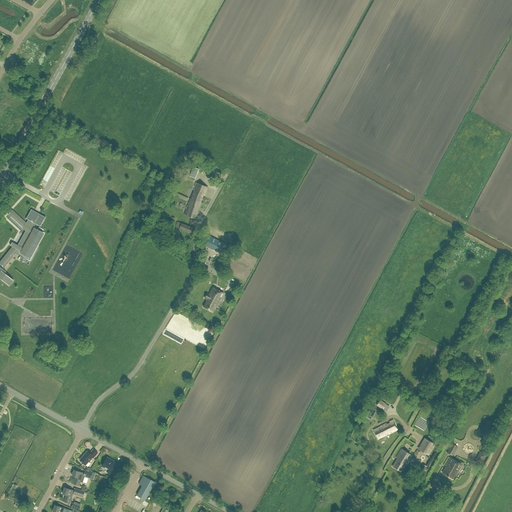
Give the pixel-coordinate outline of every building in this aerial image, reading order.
[(195,179),(199,169),(193,167),(189,176),(195,179)] [(190,199),(200,202),(203,195),(204,196),(207,187),(196,183),(193,190),(194,190),(190,199)] [(197,212),(200,202),(190,199),(188,206),(187,206),(184,215),(196,219),(198,212),(197,212)] [(7,254),(0,262),(0,264),(2,266),(0,268),(0,278),(0,279),(1,279),(9,286),(13,280),(4,273),(5,272),(2,269),(15,254),(15,253),(18,250),(21,251),(20,253),(22,254),(29,257),(31,254),(43,233),(37,230),(38,229),(37,229),(35,228),(37,225),(40,227),(45,217),(38,213),(31,209),(26,219),(28,220),(26,223),(14,212),(12,210),(8,214),(10,217),(11,216),(23,227),(23,228),(25,231),(24,234),(18,245),(14,243),(12,247),(7,254)] [(193,228),(181,223),(179,229),(191,233),(193,228)] [(224,244),(210,236),(205,245),(220,252),(224,244)] [(73,263),(75,264),(77,259),(72,257),(73,256),(70,255),(67,264),(72,266),(73,263)] [(216,306),(219,301),(223,293),(213,287),(206,300),(207,301),(203,307),(212,312),(214,307),(215,308),(216,306)] [(382,410),(386,404),(380,400),(376,405),(382,410)] [(367,414),(367,415),(372,418),(377,410),(371,407),(367,414)] [(486,441),(496,425),(485,419),(476,435),(486,441)] [(397,430),(393,420),(389,422),(390,424),(387,425),(386,423),(379,427),(380,427),(373,430),(377,439),(397,430)] [(429,456),(435,445),(427,440),(421,451),(429,456)] [(93,458),(98,453),(93,449),(90,453),(87,451),(79,460),(85,465),(92,457),(93,458)] [(406,465),(412,455),(401,449),(396,458),(398,459),(393,467),(401,472),(406,465)] [(481,466),(487,455),(480,451),(474,462),(481,466)] [(113,476),(118,468),(114,466),(116,462),(107,457),(103,465),(109,469),(107,473),(113,476)] [(458,472),(462,464),(450,457),(445,466),(446,466),(442,473),(452,479),(457,471),(458,472)] [(85,470),(84,470),(83,473),(74,470),(72,476),(77,478),(75,484),(79,486),(82,476),(83,477),(83,476),(90,479),(91,475),(94,476),(95,473),(89,472),(85,470)] [(153,487),(156,483),(143,476),(138,484),(142,486),(137,495),(145,500),(153,487)] [(123,481),(118,489),(123,492),(127,484),(123,481)] [(73,491),(64,488),(63,493),(68,495),(66,502),(69,503),(72,494),(76,495),(80,496),(82,497),(84,491),(74,488),(73,491)]
